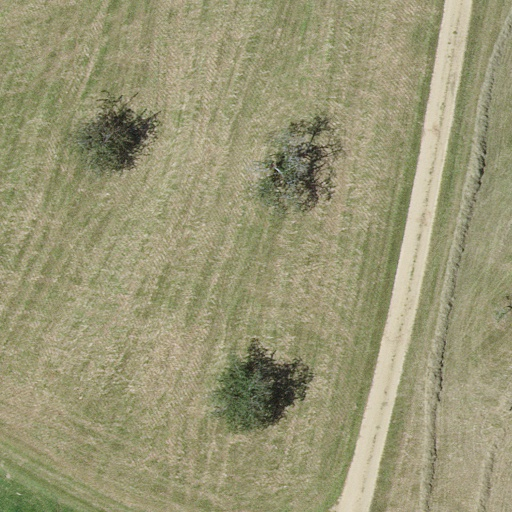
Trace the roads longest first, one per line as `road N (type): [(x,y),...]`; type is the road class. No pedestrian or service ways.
road 1 (track): [(457,0),(361,511)]
road 2 (track): [(0,451),(109,511)]
